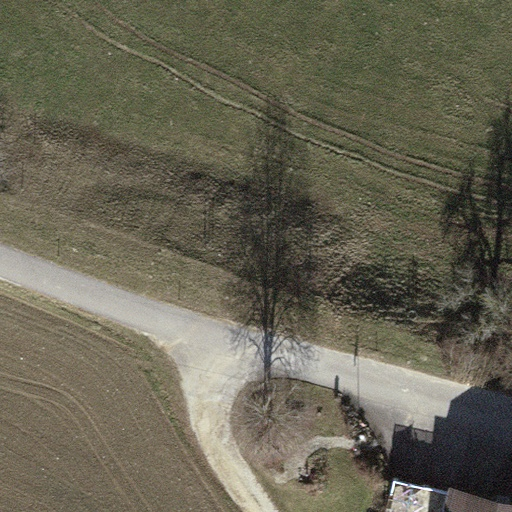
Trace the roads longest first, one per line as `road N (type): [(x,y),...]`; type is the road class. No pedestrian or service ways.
road 1 (track): [(0,258),(196,337),(511,411)]
road 2 (track): [(264,511),(208,433),(196,337)]
